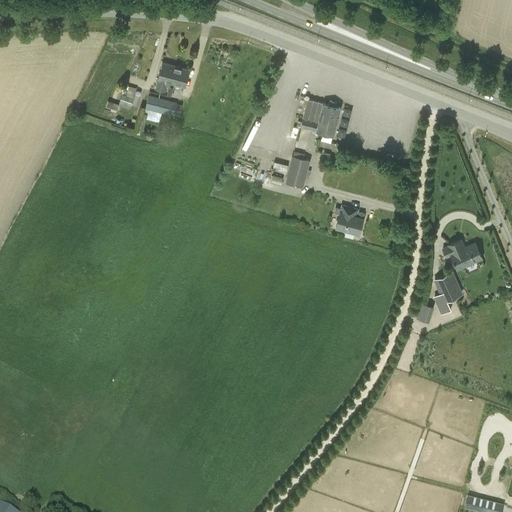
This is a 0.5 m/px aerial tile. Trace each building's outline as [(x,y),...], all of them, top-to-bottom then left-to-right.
[(162,61),(157,79),(155,88),(166,91),(168,82),(185,87),(190,69),(162,61)] [(122,95),(120,103),(131,106),(137,88),(122,84),(120,91),(121,91),(120,94),(122,95)] [(151,115),(159,117),(161,111),(174,114),(175,113),(180,115),(182,104),(177,103),(178,102),(149,94),(146,106),(145,106),(143,111),(142,111),(137,129),(143,131),(147,117),(150,118),(151,115)] [(330,100),(329,105),(323,103),(323,102),(308,98),(302,122),(298,121),(297,125),(300,126),(300,127),(312,130),(312,132),(315,133),(316,130),(334,135),(341,108),(335,106),(337,102),(330,100)] [(111,110),(117,112),(117,109),(118,109),(120,104),(108,100),(107,106),(112,107),(111,110)] [(292,157),(285,181),(304,186),(310,159),(304,157),(305,153),(294,151),(293,154),(292,154),(292,157)] [(273,175),(271,181),(281,184),(283,177),(273,175)] [(340,214),(338,219),(336,220),(335,224),(336,225),(336,228),(359,235),(364,217),(356,215),(358,209),(342,204),(341,208),(336,206),(334,212),(340,214)] [(448,245),(443,248),(446,256),(452,254),(453,255),(452,256),(457,269),(482,258),(475,241),(465,246),(461,238),(448,244),(448,245)] [(461,293),(458,284),(453,271),(434,279),(440,292),(434,296),(441,313),(451,308),(447,300),(461,293)] [(431,308),(421,305),(417,317),(416,319),(426,322),(431,308)] [(474,482),(473,492),(481,493),(482,482),(474,482)] [(467,495),(464,507),(487,511),(501,511),(504,503),(467,495)]
